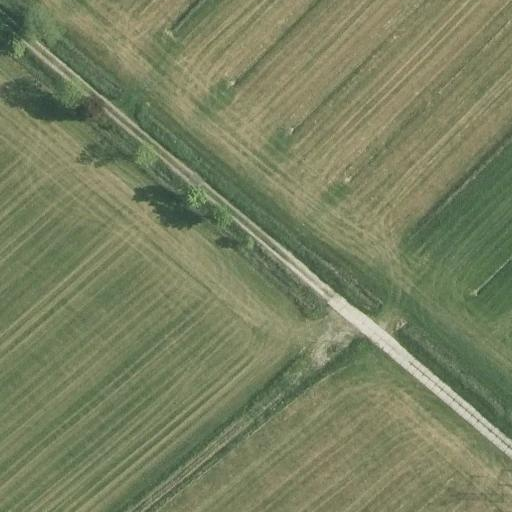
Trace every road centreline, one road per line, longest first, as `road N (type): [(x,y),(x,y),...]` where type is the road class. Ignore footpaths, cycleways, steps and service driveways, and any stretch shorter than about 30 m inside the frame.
road 1 (track): [(511,452),(0,14)]
road 2 (track): [(142,511),(366,328)]
